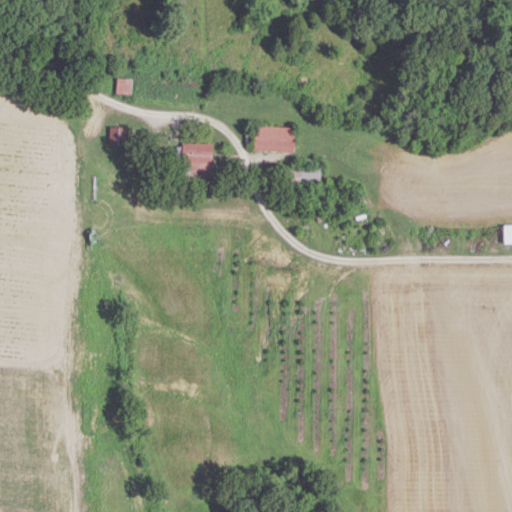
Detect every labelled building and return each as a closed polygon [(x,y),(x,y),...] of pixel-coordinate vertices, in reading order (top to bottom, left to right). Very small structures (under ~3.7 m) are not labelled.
[(116,93),(132,94),(134,77),(118,76),(116,93)] [(255,149),(296,150),(296,126),(256,125),(255,149)] [(128,144),(128,126),(110,126),(110,144),(128,144)] [(182,177),(214,177),(214,142),(182,142),(182,177)] [(322,165),(290,165),(290,186),(322,186),(322,165)]
